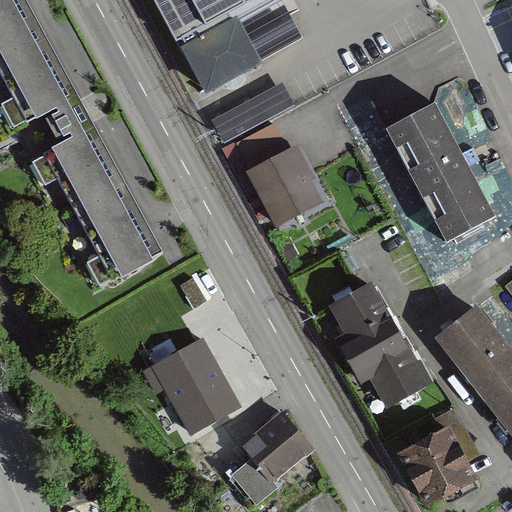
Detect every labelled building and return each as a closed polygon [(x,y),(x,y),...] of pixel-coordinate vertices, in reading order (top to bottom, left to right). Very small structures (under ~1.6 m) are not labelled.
[(25,0),(0,0),(0,76),(15,105),(3,111),(15,133),(27,127),(28,129),(35,126),(37,129),(58,117),(81,105),(25,0)] [(283,0),(152,0),(205,98),(263,68),(243,28),(287,5),(283,0)] [(283,87),(213,124),(225,145),(294,108),(283,87)] [(82,107),(81,105),(58,117),(59,119),(60,122),(54,126),(64,146),(71,142),(73,147),(97,135),(82,107)] [(437,113),(388,141),(448,250),(497,225),(464,164),(437,113)] [(283,125),(237,150),(280,231),(325,206),(283,125)] [(166,259),(97,135),(73,147),(33,170),(45,192),(58,185),(103,263),(88,271),(101,294),(112,288),(113,289),(121,285),(123,288),(155,270),(152,267),(166,259)] [(194,281),(182,288),(194,311),(207,304),(194,281)] [(432,388),(374,287),(329,313),(344,339),(334,345),(360,390),(372,384),(389,413),(432,388)] [(511,353),(479,311),(438,344),(511,439),(511,353)] [(242,415),(201,345),(150,374),(191,445),(242,415)] [(275,489),(316,455),(285,418),(243,453),(253,465),(233,482),(259,511),(280,494),(275,489)] [(438,511),(479,491),(449,434),(399,460),(426,511),(438,511)]
